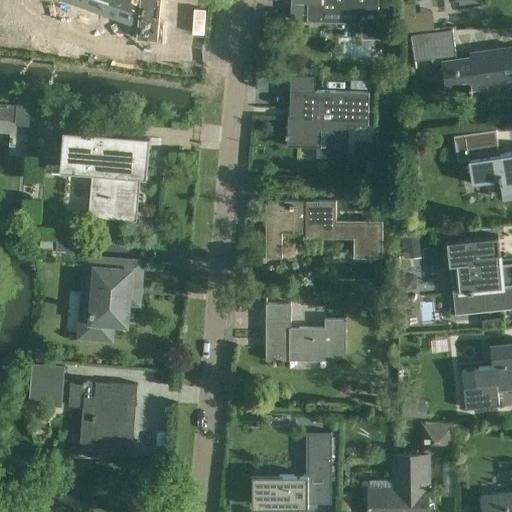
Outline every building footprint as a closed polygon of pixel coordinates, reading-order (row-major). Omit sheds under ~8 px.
[(102,0),(114,4),(115,0),(138,8),(136,37),(157,39),(160,0),(102,0)] [(290,0),(291,1),(307,1),(307,20),(377,23),(377,0),(290,0)] [(457,61),(452,29),(411,35),(414,60),(431,58),(432,65),(442,63),(446,91),(469,88),(469,93),(472,93),(472,90),(488,88),(489,94),(511,90),(511,46),(487,51),(487,57),(457,61)] [(288,133),(288,137),(289,137),(289,145),(319,146),(318,158),(337,158),(338,125),(350,125),(369,126),(370,93),(317,92),(294,91),(294,108),(301,108),(300,118),(290,117),(289,133),(288,133)] [(15,118),(15,124),(28,126),(30,106),(16,104),(15,118)] [(140,176),(144,177),(146,177),(150,136),(63,129),(60,170),(92,173),(88,216),(136,220),(140,176)] [(495,131),(453,138),(457,162),(469,160),(472,184),(499,180),(502,201),(511,199),(511,152),(499,154),(495,131)] [(373,163),(373,183),(387,184),(387,163),(373,163)] [(266,200),(266,256),(282,257),(282,231),(358,232),(358,257),(381,257),(381,219),(335,219),(335,200),(266,200)] [(65,227),(64,238),(89,240),(90,229),(65,227)] [(498,236),(447,241),(449,265),(457,264),(460,291),(469,290),(469,292),(474,292),(474,290),(484,289),(485,310),(511,307),(511,261),(501,263),(498,236)] [(56,237),(55,249),(88,251),(89,240),(64,238),(56,237)] [(80,292),(79,312),(82,313),(81,335),(110,338),(111,322),(125,323),(128,285),(138,285),(140,263),(87,259),(84,292),(80,292)] [(290,328),(290,318),(290,303),(266,303),(266,338),(279,338),(279,346),(266,346),(266,360),(290,359),(290,355),(302,356),(302,359),(305,359),(305,357),(325,357),(325,359),(346,359),(345,318),(325,318),(325,328),(290,328)] [(396,308),(379,308),(379,325),(396,325),(396,308)] [(511,342),(493,345),(497,389),(511,387),(511,342)] [(31,362),(28,398),(60,401),(63,364),(31,362)] [(137,383),(70,377),(68,405),(93,407),(90,437),(102,437),(101,448),(130,451),(133,399),(136,399),(137,383)] [(455,423),(421,423),(421,452),(455,452),(455,423)] [(258,475),(252,475),(252,507),(259,507),(308,507),(308,503),(331,503),(331,432),(330,432),(330,449),(306,449),(306,466),(306,475),(258,476),(258,475)] [(396,481),(364,481),(364,503),(369,503),(369,506),(370,506),(370,511),(425,511),(425,481),(426,481),(426,454),(396,454),(396,481)] [(483,511),(511,511),(511,491),(482,494),(483,511)]
